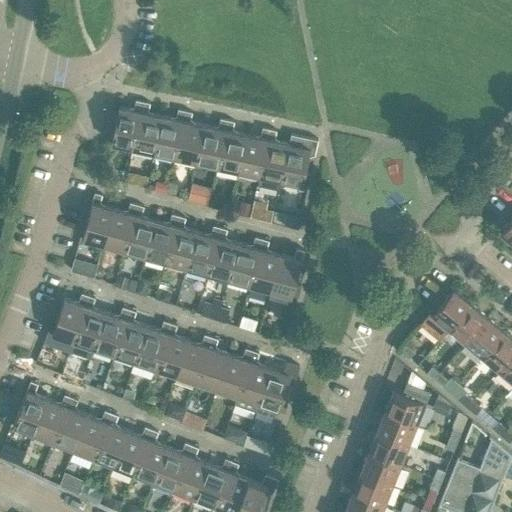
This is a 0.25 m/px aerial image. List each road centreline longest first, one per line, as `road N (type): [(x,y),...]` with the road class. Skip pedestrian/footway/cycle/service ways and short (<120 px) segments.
road 1 (residential): [(0,354),(59,162),(86,126),(90,100),(80,72),(14,61)]
road 2 (residential): [(313,511),(403,285),(431,246),(466,237)]
